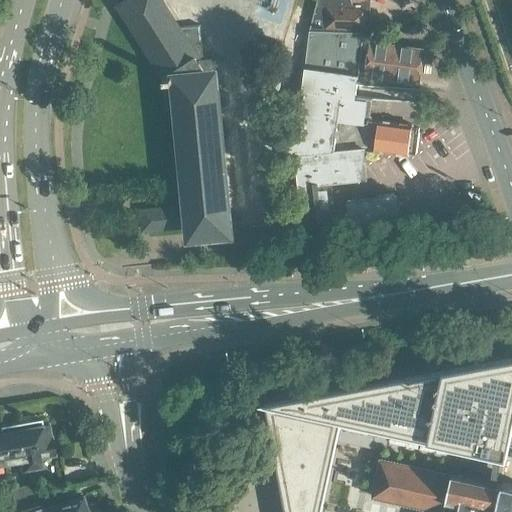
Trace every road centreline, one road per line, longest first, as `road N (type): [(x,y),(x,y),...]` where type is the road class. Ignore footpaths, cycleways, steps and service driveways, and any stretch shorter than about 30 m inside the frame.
road 1 (primary): [(57,283),(35,132),(41,69),(61,0)]
road 2 (primary): [(378,297),(114,317)]
road 3 (primary): [(139,343),(378,297)]
road 4 (tertiary): [(511,179),(442,0)]
road 5 (primary): [(0,185),(21,331)]
road 6 (primary): [(378,297),(511,274)]
